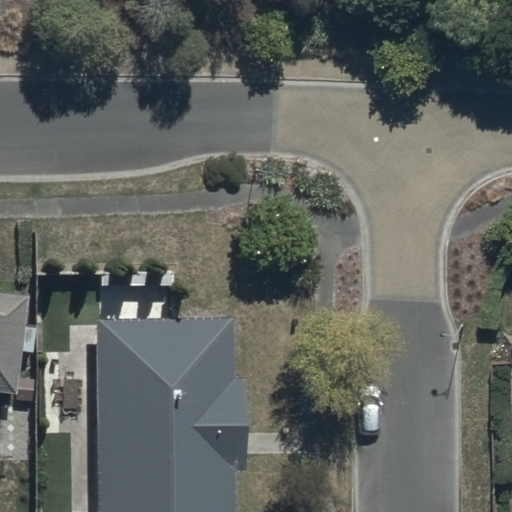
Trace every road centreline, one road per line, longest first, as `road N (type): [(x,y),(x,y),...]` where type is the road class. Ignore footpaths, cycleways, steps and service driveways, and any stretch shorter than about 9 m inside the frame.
road 1 (residential): [(410,131),(232,117),(0,124)]
road 2 (residential): [(410,131),(406,511)]
